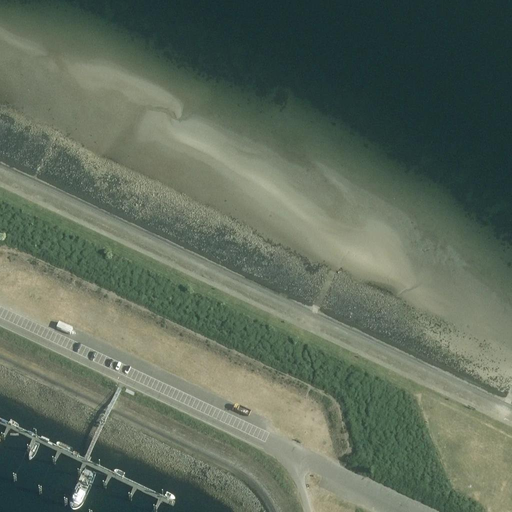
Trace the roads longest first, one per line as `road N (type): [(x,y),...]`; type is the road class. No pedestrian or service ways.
road 1 (unclassified): [(0,322),(293,457)]
road 2 (unclassified): [(406,511),(293,457)]
